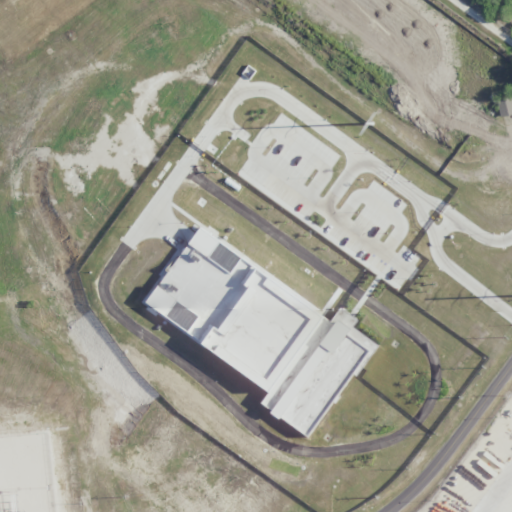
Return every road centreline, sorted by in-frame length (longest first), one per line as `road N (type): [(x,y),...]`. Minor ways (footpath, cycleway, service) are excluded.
road 1 (residential): [(511,142),(462,127),(423,103),(345,0)]
road 2 (residential): [(386,511),(418,487),(511,365)]
